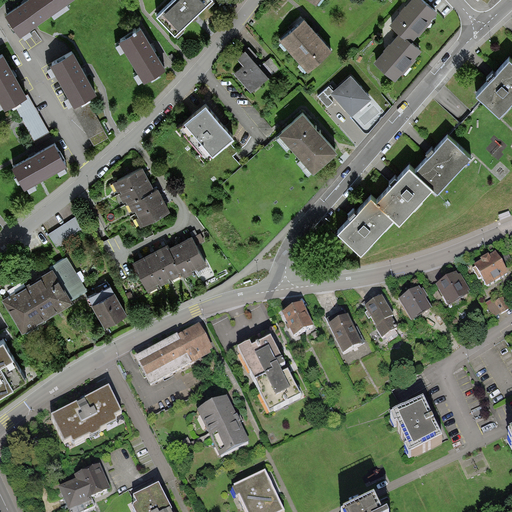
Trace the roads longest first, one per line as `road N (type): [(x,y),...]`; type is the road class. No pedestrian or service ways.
road 1 (residential): [(0,243),(146,114),(258,0)]
road 2 (residential): [(281,289),(284,262),(311,212),(481,28)]
road 3 (residential): [(281,289),(397,272),(511,229)]
road 4 (residential): [(103,357),(190,311),(281,289)]
road 5 (residential): [(103,357),(182,511)]
road 6 (residential): [(511,324),(441,370),(475,438)]
road 7 (residential): [(0,425),(103,357)]
